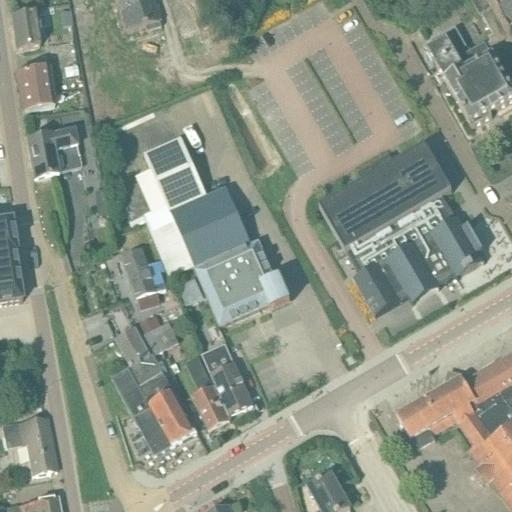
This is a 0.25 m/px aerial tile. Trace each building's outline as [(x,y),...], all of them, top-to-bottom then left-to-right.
[(41,0),(40,0),(30,2),(32,11),(43,9),(41,0)] [(103,0),(116,28),(145,15),(140,4),(148,0),(103,0)] [(511,0),(469,0),(482,22),(483,22),(494,41),(489,44),(492,48),(489,49),(492,55),(511,43),(511,0)] [(40,51),(35,17),(11,20),(16,54),(40,51)] [(148,22),(119,35),(136,71),(179,52),(168,26),(153,33),(148,22)] [(433,49),(427,52),(449,93),(496,67),(490,56),(492,55),(489,49),(466,62),(462,55),(466,52),(455,33),(431,46),(433,49)] [(179,52),(136,71),(152,108),(180,95),(175,84),(191,77),(179,52)] [(511,106),(511,95),(496,67),(449,93),(472,133),(492,122),(491,118),(511,106)] [(71,70),(60,71),(62,86),(73,84),(71,70)] [(16,77),(22,116),(56,111),(50,72),(16,77)] [(59,178),(59,177),(61,177),(65,171),(63,163),(79,160),(78,156),(77,151),(79,151),(75,134),(27,143),(35,183),(59,178)] [(194,271),(220,331),(270,309),(272,315),(291,306),(280,283),(276,285),(259,247),(251,250),(226,193),(207,201),(181,144),(145,160),(174,225),(150,236),(170,282),(194,271)] [(353,193),(320,212),(337,243),(339,245),(346,258),(347,257),(360,280),(354,283),(375,321),(408,302),(412,309),(414,307),(410,301),(434,286),(438,293),(440,292),(439,290),(455,281),(456,283),(458,282),(458,281),(482,266),(483,267),(485,266),(479,257),(483,255),(482,253),(481,254),(468,232),(469,231),(469,230),(468,229),(464,232),(459,222),(455,223),(450,214),(442,201),(452,196),(426,151),(395,168),(390,160),(358,178),(364,187),(353,193)] [(103,193),(94,195),(99,220),(108,218),(103,193)] [(0,307),(20,304),(12,258),(15,258),(10,226),(0,227),(0,307)] [(141,253),(122,260),(137,303),(156,297),(159,296),(167,293),(162,277),(166,275),(162,265),(150,269),(144,252),(141,253)] [(156,319),(135,329),(140,340),(161,330),(156,319)] [(116,343),(117,343),(132,370),(112,381),(155,460),(197,437),(154,359),(179,347),(169,327),(139,341),(135,333),(116,343)] [(227,356),(205,366),(230,420),(253,410),(234,369),(233,369),(227,356)] [(511,401),(488,360),(391,415),(419,466),(425,462),(434,480),(429,483),(445,511),(509,511),(468,440),(511,414),(511,401)] [(192,401),(201,418),(209,436),(230,426),(199,361),(186,367),(200,396),(192,401)] [(6,454),(29,449),(34,480),(57,476),(46,424),(1,433),(6,454)] [(350,511),(331,479),(308,492),(319,511),(350,511)] [(59,511),(57,503),(38,507),(6,511),(59,511)]
